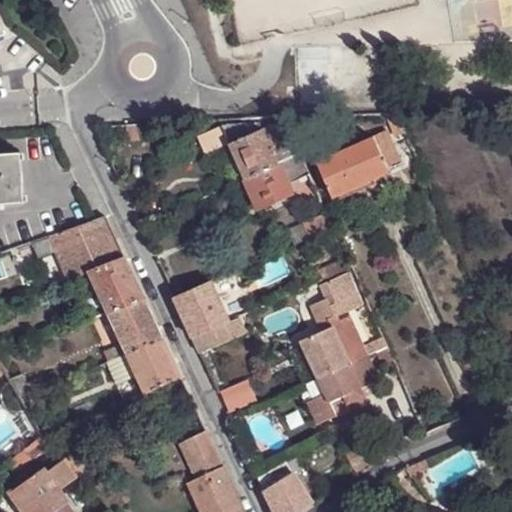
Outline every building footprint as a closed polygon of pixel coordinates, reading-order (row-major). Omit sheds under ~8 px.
[(438,109),(416,111),(417,122),(438,121),(438,109)] [(286,116),(273,117),(247,123),(224,126),(248,180),(303,155),(287,119),(286,116)] [(389,132),(318,163),(334,197),(404,165),(389,132)] [(0,207),(26,205),(23,155),(0,156),(0,207)] [(292,194),(289,185),(312,175),(303,155),(248,180),(260,208),(292,194)] [(336,229),(322,200),(311,205),(317,219),(305,224),(312,239),(336,229)] [(108,219),(18,249),(24,268),(48,260),(45,251),(56,247),(69,279),(89,271),(126,258),(118,241),(108,219)] [(89,271),(108,313),(145,300),(135,278),(126,258),(89,271)] [(325,279),(344,271),(340,262),(321,270),(325,279)] [(364,302),(350,274),(320,287),(327,302),(311,309),(318,325),(328,321),(332,329),(322,334),(301,343),(310,362),(318,378),(366,356),(369,355),(350,313),(355,311),(353,307),(364,302)] [(229,321),(212,284),(176,300),(186,324),(193,338),(224,324),(229,321)] [(123,356),(127,354),(164,340),(155,321),(145,300),(108,313),(98,317),(100,323),(111,319),(123,346),(113,350),(111,348),(96,354),(99,364),(108,361),(123,356)] [(242,337),(234,319),(229,321),(224,324),(231,342),(242,337)] [(322,334),(332,329),(328,321),(318,325),(322,334)] [(231,342),(224,324),(193,338),(201,355),(231,342)] [(127,354),(145,393),(181,378),(172,358),(164,340),(127,354)] [(394,361),(388,347),(376,352),(382,366),(394,361)] [(123,356),(108,361),(111,368),(126,362),(123,356)] [(378,383),(366,356),(318,378),(325,396),(307,405),(317,428),(335,419),(329,405),(344,398),(356,425),(358,424),(365,421),(374,417),(366,397),(363,389),(375,384),(378,383)] [(218,392),(227,413),(257,401),(247,379),(218,392)] [(378,391),(375,384),(363,389),(366,397),(378,391)] [(41,387),(25,392),(28,401),(44,395),(41,387)] [(359,475),(384,458),(365,421),(358,424),(365,440),(346,451),(355,468),(359,475)] [(180,444),(189,464),(216,451),(207,432),(180,444)] [(40,435),(24,447),(30,456),(47,443),(44,437),(42,437),(40,435)] [(189,464),(197,483),(188,487),(200,511),(243,511),(216,451),(189,464)] [(8,491),(23,511),(75,511),(58,488),(75,475),(71,469),(76,465),(67,454),(45,470),(42,465),(8,491)] [(80,471),(76,465),(71,469),(75,475),(80,471)] [(273,511),(302,511),(315,504),(293,474),(264,491),(267,498),(273,511)]
